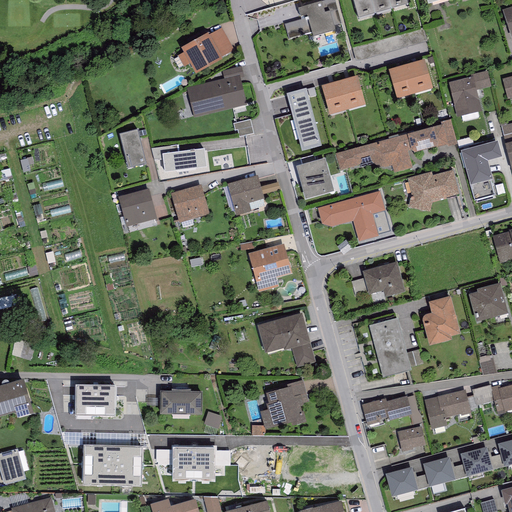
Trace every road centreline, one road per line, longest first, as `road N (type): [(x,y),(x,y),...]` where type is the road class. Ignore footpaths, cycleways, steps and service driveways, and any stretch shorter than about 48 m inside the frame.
road 1 (residential): [(310,270),(237,5)]
road 2 (residential): [(376,511),(310,270)]
road 3 (residential): [(310,270),(511,213)]
road 4 (unknown): [(511,370),(344,396)]
road 5 (unknown): [(260,90),(418,41)]
road 6 (unknown): [(511,439),(366,474)]
road 7 (unknown): [(0,372),(147,378)]
road 8 (unknown): [(280,164),(154,193)]
